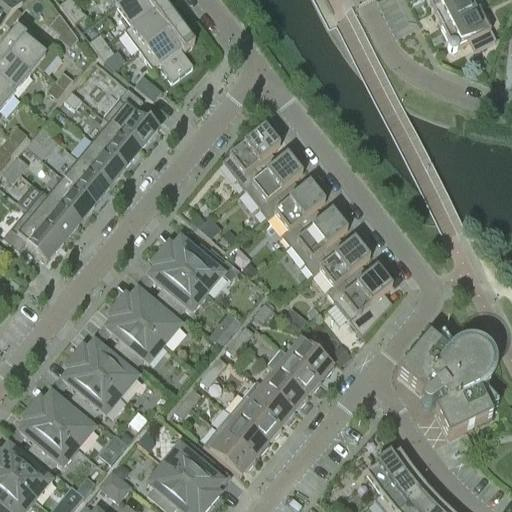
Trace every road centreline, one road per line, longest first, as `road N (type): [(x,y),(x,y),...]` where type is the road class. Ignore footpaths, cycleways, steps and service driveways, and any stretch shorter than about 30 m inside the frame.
road 1 (residential): [(0,391),(264,73)]
road 2 (residential): [(371,379),(429,311),(434,287),(264,73)]
road 3 (residential): [(363,0),(407,68),(444,90),(511,111)]
road 4 (residential): [(259,511),(371,379)]
road 5 (residential): [(472,511),(371,379)]
